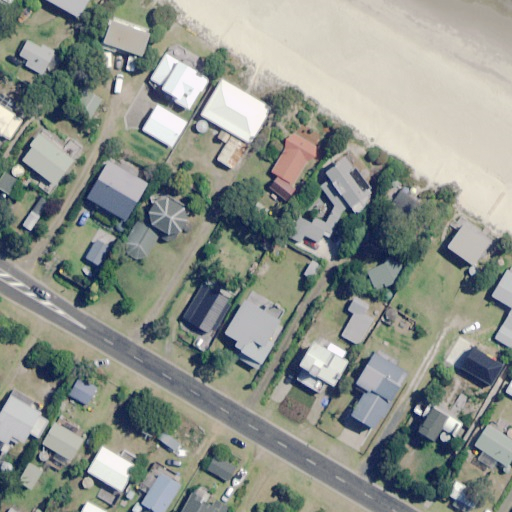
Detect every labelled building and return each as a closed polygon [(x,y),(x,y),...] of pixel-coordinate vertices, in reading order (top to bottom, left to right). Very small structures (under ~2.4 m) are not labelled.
[(12,0),(0,0),(0,4),(7,9),(12,0)] [(88,0),(46,0),(79,18),(88,0)] [(115,53),(117,48),(142,56),(149,35),(151,31),(107,16),(97,47),(115,53)] [(53,52),(26,42),(21,57),(29,59),(27,65),(46,72),(53,52)] [(207,79),(165,54),(151,79),(163,87),(162,90),(173,96),(171,100),(189,110),(207,79)] [(270,108),(221,80),(201,115),(249,144),(270,108)] [(102,100),(73,83),(62,101),(81,112),(80,115),(90,120),(102,100)] [(22,120),(0,105),(0,135),(9,141),(22,120)] [(184,124),(158,109),(145,129),(171,145),(184,124)] [(247,148),(231,137),(220,130),(215,137),(226,144),(216,159),(233,170),(247,148)] [(317,147),(293,132),(282,149),(285,151),(272,172),(279,176),(270,190),(286,200),(298,180),(297,179),(317,147)] [(74,160),(40,134),(31,146),(33,147),(23,161),(55,186),(74,160)] [(373,188),(353,152),(324,169),(330,180),(320,185),(333,205),(324,222),(304,214),(290,243),(300,246),(304,237),(320,243),(324,234),(328,237),(337,223),(343,211),(350,206),(356,215),(373,188)] [(111,226),(117,216),(126,221),(147,184),(135,178),(139,172),(122,162),(120,167),(109,161),(87,198),(96,203),(90,213),(111,226)] [(4,171),(0,175),(0,189),(7,196),(18,183),(4,171)] [(405,233),(425,212),(399,188),(380,209),(405,233)] [(157,237),(168,241),(176,240),(182,224),(184,225),(189,214),(186,208),(179,202),(165,196),(154,201),(149,212),(145,210),(141,220),(137,218),(123,253),(139,260),(149,257),(157,237)] [(49,203),(41,198),(24,225),(31,230),(49,203)] [(498,241),(462,215),(453,227),(458,231),(446,247),(472,266),(481,254),(486,257),(498,241)] [(111,249),(96,240),(85,258),(100,267),(111,249)] [(321,267),(311,261),(304,274),(313,280),(321,267)] [(394,284),(386,266),(368,274),(375,292),(394,284)] [(511,272),(508,270),(492,296),(511,308),(511,309),(494,338),(511,348),(511,272)] [(233,301),(204,284),(183,319),(208,334),(212,329),(216,331),(233,301)] [(264,347),(284,312),(269,303),(250,292),(225,334),(238,342),(231,355),(258,370),(269,350),(264,347)] [(368,305),(355,297),(348,310),(355,314),(342,336),(358,346),(373,320),(363,314),(368,305)] [(326,350),(313,342),(299,367),(303,369),(297,380),(320,393),(326,382),(334,386),(351,355),(330,344),(326,350)] [(398,362),(376,351),(356,389),(365,393),(352,418),(375,429),(382,417),(384,418),(407,373),(395,368),(398,362)] [(97,388),(79,378),(69,395),(88,406),(97,388)] [(0,451),(2,452),(9,440),(16,445),(18,442),(23,445),(30,433),(38,438),(49,419),(11,396),(2,413),(0,411),(0,451)] [(412,411),(426,419),(418,433),(432,441),(440,428),(455,437),(461,425),(432,408),(427,405),(426,406),(418,402),(412,411)] [(67,423),(63,429),(54,423),(41,443),(70,461),(82,441),(75,436),(79,430),(67,423)] [(511,458),(511,440),(486,426),(475,446),(484,451),(479,461),(494,469),(498,461),(507,467),(511,458)] [(120,458),(102,447),(88,473),(121,492),(139,460),(124,451),(120,458)] [(238,469),(216,456),(207,470),(229,483),(238,469)] [(164,511),(181,487),(161,474),(142,504),(154,511),(164,511)] [(481,495),(456,482),(448,496),(474,509),(481,495)] [(104,486),(98,497),(115,507),(122,496),(104,486)] [(217,498),(197,487),(183,511),(225,511),(228,508),(215,501),(217,498)] [(105,511),(87,502),(82,511),(105,511)]
